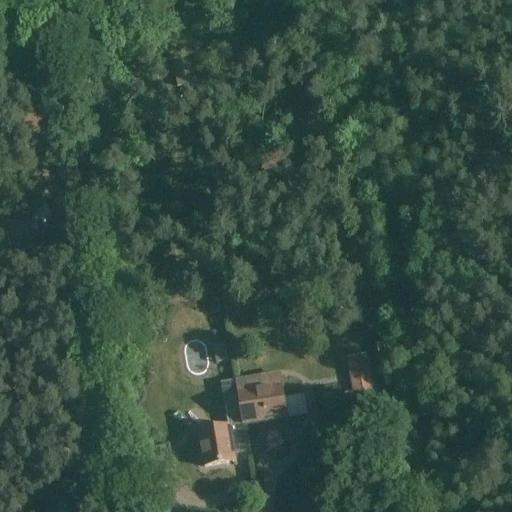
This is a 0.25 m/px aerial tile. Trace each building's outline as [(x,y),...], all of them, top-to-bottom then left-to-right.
[(0,214),(0,248),(6,261),(60,234),(40,195),(0,214)] [(349,361),(356,397),(373,394),(367,358),(349,361)] [(239,395),(241,408),(245,426),(287,419),(287,418),(297,416),(294,399),(284,400),(282,387),(239,395)] [(241,408),(227,410),(226,410),(229,428),(199,432),(204,468),(236,463),(235,456),(248,454),(249,454),(250,454),(245,426),(241,408)] [(145,451),(149,471),(171,467),(167,447),(145,451)] [(191,511),(185,494),(170,500),(174,511),(191,511)]
